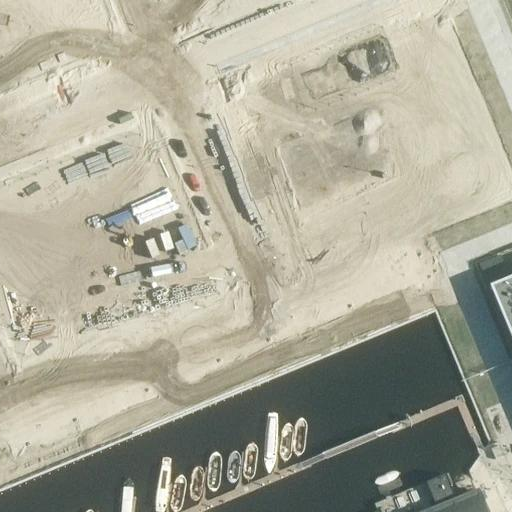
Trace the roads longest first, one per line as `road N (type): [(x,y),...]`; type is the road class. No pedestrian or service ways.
road 1 (residential): [(271,328),(164,72)]
road 2 (residential): [(164,72),(338,0)]
road 3 (residential): [(0,140),(164,72)]
